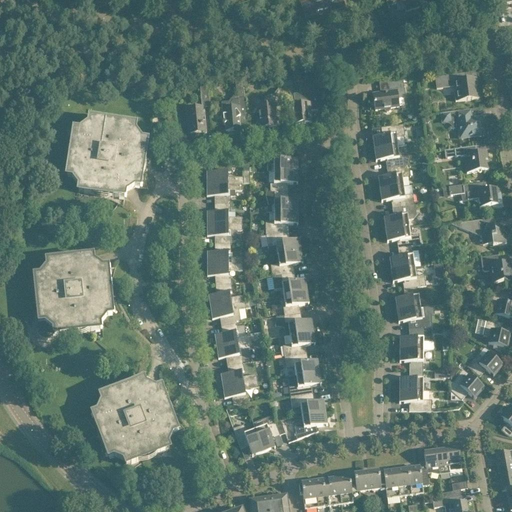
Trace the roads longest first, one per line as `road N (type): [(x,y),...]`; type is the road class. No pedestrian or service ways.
road 1 (residential): [(348,448),(315,145)]
road 2 (residential): [(382,442),(380,330),(356,145)]
road 3 (residential): [(182,189),(161,188),(152,201),(133,276),(140,305),(200,394)]
road 4 (residential): [(200,394),(182,260),(182,189)]
road 5 (residential): [(353,60),(317,61),(166,32)]
road 6 (residential): [(110,511),(18,417),(0,381)]
road 7 (residential): [(166,32),(0,1)]
road 8 (residential): [(182,189),(196,161),(315,145)]
road 9 (residential): [(233,490),(348,448)]
